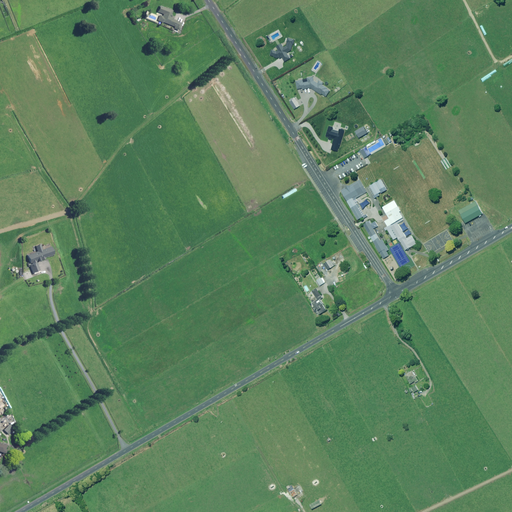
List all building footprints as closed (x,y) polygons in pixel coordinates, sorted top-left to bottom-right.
[(175,18),(173,18),(170,17),(172,10),(163,7),(160,15),(159,15),(157,20),(174,26),(173,28),(179,30),(181,23),(179,22),(179,21),(174,20),(175,18)] [(285,62),(291,58),(293,57),(292,54),(289,56),(287,53),(292,50),(295,40),(288,38),(286,46),(284,47),(282,44),(277,47),(279,50),(277,51),(272,50),(270,55),(274,56),(274,57),(278,58),(279,58),(280,59),(282,58),(285,62)] [(319,79),(313,76),(312,77),(307,78),(308,82),(303,83),(303,80),(296,81),(298,90),(302,89),(303,90),(311,88),(321,95),(322,94),(326,97),(331,90),(323,85),(324,83),(320,80),(318,83),(317,83),(319,79)] [(334,139),(333,141),(334,141),(331,149),(338,151),(345,131),(340,129),(339,131),(333,129),(333,128),(329,127),(326,137),(328,137),(328,139),(332,140),(332,139),(334,139)] [(385,135),(381,137),(385,144),(389,141),(385,135)] [(339,188),(356,218),(364,214),(354,196),(365,190),(358,178),(339,188)] [(375,199),(380,196),(379,194),(381,193),(381,194),(388,190),(382,180),(368,187),(375,199)] [(393,198),(381,205),(388,217),(391,215),(394,220),(403,215),(393,198)] [(481,211),(473,199),(456,209),(464,222),(481,211)] [(373,212),(367,216),(370,221),(377,218),(373,212)] [(388,224),(384,217),(379,220),(382,227),(388,224)] [(368,219),(362,223),(381,257),(387,254),(368,219)] [(397,221),(389,225),(402,249),(418,240),(415,233),(406,238),(397,221)] [(39,271),(36,263),(41,261),(40,260),(47,258),(47,257),(53,255),(50,247),(42,250),(40,244),(35,246),(36,251),(26,255),(30,266),(29,266),(32,273),(39,271)] [(334,266),(330,260),(324,264),(328,270),(334,266)] [(326,282),(323,277),(317,281),(320,286),(326,282)] [(321,298),(322,297),(317,288),(312,291),(317,300),(321,298)] [(317,300),(315,297),(310,300),(312,303),(316,309),(316,310),(317,309),(319,311),(320,311),(322,314),(328,310),(324,304),(321,298),(317,300)] [(419,381),(413,372),(406,376),(410,384),(415,382),(416,383),(419,381)] [(13,429),(9,425),(3,430),(7,434),(13,429)] [(298,495),(292,485),(287,487),(293,498),(298,495)] [(322,504),(320,500),(310,505),(312,509),(322,504)]
